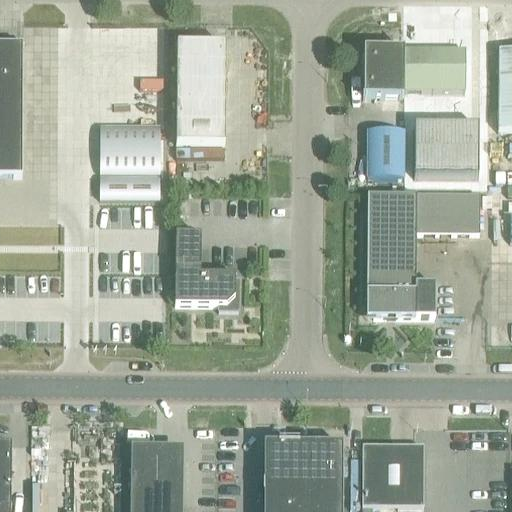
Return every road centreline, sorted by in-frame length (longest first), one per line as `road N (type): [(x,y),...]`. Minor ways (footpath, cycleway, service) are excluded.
road 1 (unclassified): [(305,390),(309,0)]
road 2 (tertiary): [(305,390),(0,387)]
road 3 (tertiary): [(511,392),(305,390)]
